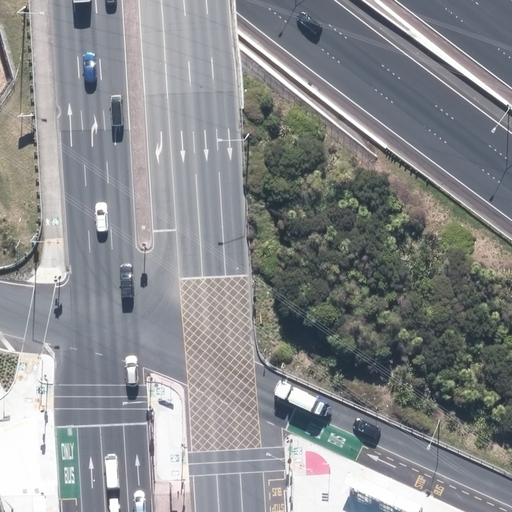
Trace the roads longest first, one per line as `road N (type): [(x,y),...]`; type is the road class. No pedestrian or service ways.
road 1 (primary): [(188,0),(209,363)]
road 2 (primary): [(115,332),(91,0)]
road 3 (motorway): [(511,502),(209,363)]
road 4 (motorway): [(511,188),(259,0)]
road 5 (primary): [(127,511),(115,332)]
road 6 (primary): [(209,363),(217,511)]
